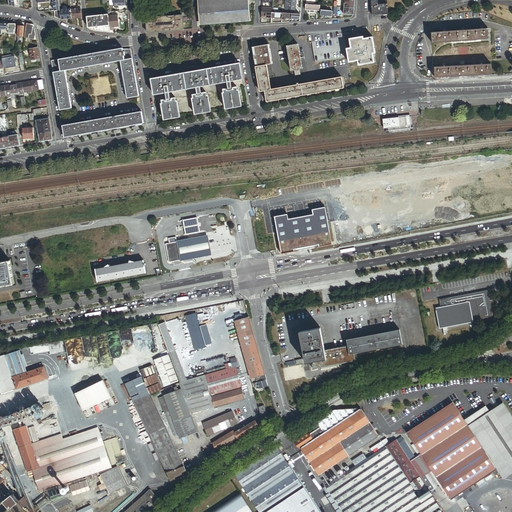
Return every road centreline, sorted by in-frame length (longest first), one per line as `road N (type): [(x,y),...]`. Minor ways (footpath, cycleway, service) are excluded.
road 1 (unknown): [(0,170),(396,97),(511,91)]
road 2 (primary): [(511,223),(248,270)]
road 3 (primary): [(251,284),(511,237)]
road 4 (primary): [(0,329),(251,284)]
road 5 (primary): [(248,270),(0,316)]
road 6 (unclassified): [(0,242),(239,205)]
road 7 (tertiary): [(284,424),(355,384),(461,361)]
road 8 (track): [(331,190),(511,159)]
road 9 (tertiary): [(167,511),(284,424)]
road 10 (unclassified): [(284,424),(251,284)]
road 11 (tertiary): [(387,88),(256,113)]
